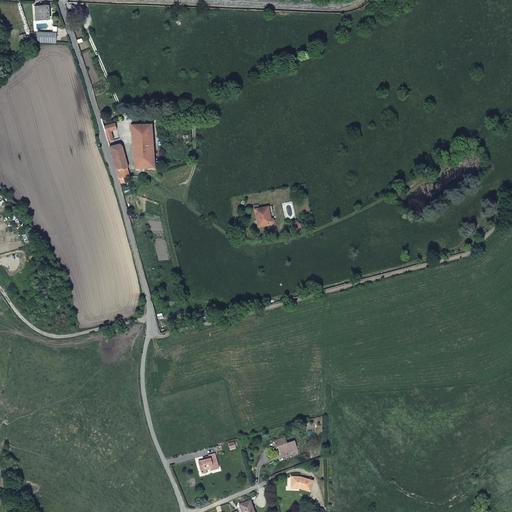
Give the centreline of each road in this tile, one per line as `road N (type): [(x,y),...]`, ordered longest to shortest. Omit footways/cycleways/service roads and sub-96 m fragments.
road 1 (residential): [(60,0),(152,317),(145,405),(183,511)]
road 2 (track): [(151,327),(156,335),(464,255),(511,210)]
road 3 (unclassified): [(355,0),(157,0)]
road 4 (track): [(0,287),(46,334),(152,317)]
